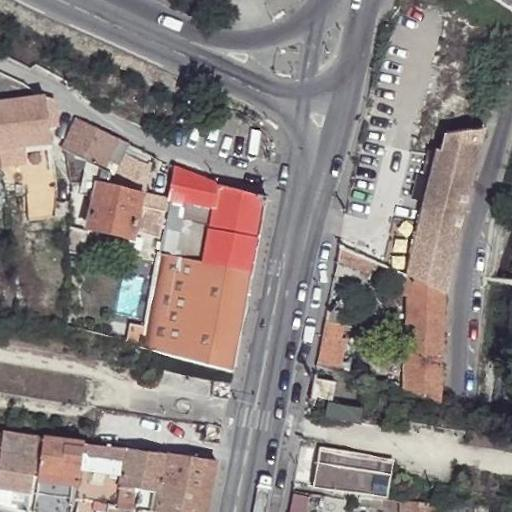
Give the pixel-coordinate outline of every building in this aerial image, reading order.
[(0,74),(0,103),(16,101),(13,81),(0,74)] [(16,101),(0,103),(0,149),(25,147),(25,153),(51,149),(48,131),(57,129),(53,101),(44,98),(16,101)] [(94,128),(76,118),(62,151),(65,152),(84,161),(100,168),(102,169),(116,138),(94,128)] [(411,279),(442,293),(485,130),(444,133),(443,150),(436,149),(405,277),(411,279)] [(128,143),(116,138),(102,169),(113,174),(123,153),(128,143)] [(146,164),(148,154),(128,143),(123,153),(146,164)] [(69,181),(69,189),(80,180),(84,161),(65,152),(69,181)] [(113,174),(102,169),(100,168),(96,183),(139,193),(146,164),(123,153),(113,174)] [(37,193),(56,191),(53,157),(32,159),(37,193)] [(100,168),(84,161),(80,180),(95,189),(96,183),(100,168)] [(139,345),(232,369),(265,196),(220,185),(173,166),(166,198),(162,213),(139,345)] [(80,180),(69,189),(79,193),(81,188),(94,192),(95,189),(80,180)] [(95,189),(94,192),(86,226),(131,236),(139,193),(96,183),(95,189)] [(162,213),(166,198),(147,195),(144,209),(162,213)] [(337,246),(335,256),(367,272),(373,261),(337,246)] [(394,296),(409,297),(411,279),(405,277),(395,271),(394,296)] [(407,394),(440,403),(442,293),(411,279),(409,297),(407,394)] [(323,318),(341,322),(346,322),(348,311),(326,307),(323,318)] [(313,366),(337,372),(344,338),(339,336),(341,322),(323,318),(313,366)] [(334,380),(312,376),(309,396),(330,399),(334,380)] [(228,381),(215,379),(212,392),(226,395),(228,381)] [(360,406),(325,400),(321,417),(357,423),(360,406)] [(220,429),(206,426),(205,440),(219,442),(220,429)] [(0,452),(0,487),(29,492),(32,472),(37,436),(3,431),(0,452)] [(78,478),(79,472),(82,455),(84,442),(43,437),(38,473),(62,475),(78,478)] [(84,442),(82,455),(123,460),(125,447),(84,442)] [(159,489),(166,452),(125,447),(123,460),(119,484),(159,489)] [(316,448),(309,486),(345,491),(353,492),(359,493),(381,496),(384,497),(391,461),(365,457),(365,453),(338,449),(336,453),(316,448)] [(205,511),(210,483),(215,459),(166,452),(159,489),(154,511),(156,511),(205,511)] [(129,511),(132,492),(118,489),(119,484),(123,460),(82,455),(79,472),(83,472),(82,479),(80,484),(78,500),(78,503),(78,511),(129,511)] [(37,480),(61,484),(62,475),(38,473),(37,480)] [(58,500),(78,503),(78,500),(80,484),(82,479),(78,478),(62,475),(61,484),(58,500)] [(136,509),(154,511),(159,489),(119,484),(118,489),(132,492),(138,492),(136,509)] [(381,496),(359,493),(357,504),(381,507),(381,496)] [(322,509),(338,511),(341,511),(344,500),(343,500),(324,496),(322,509)] [(387,511),(401,511),(402,498),(384,497),(381,496),(381,507),(381,511),(387,511)] [(436,511),(437,504),(402,498),(401,511),(436,511)]
